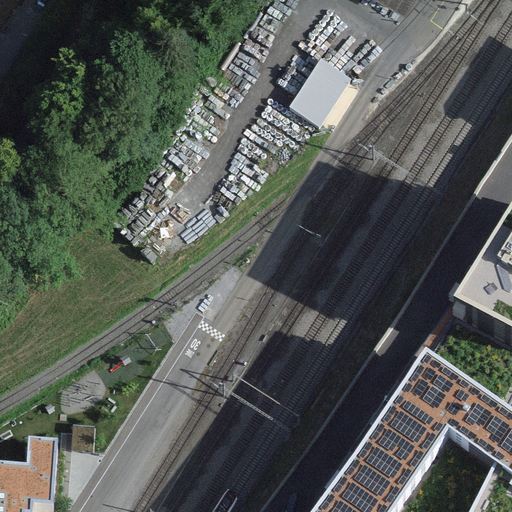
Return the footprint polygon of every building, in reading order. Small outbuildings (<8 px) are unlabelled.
[(407,0),(384,0),(401,10),(407,0)] [(316,132),(346,81),(315,63),(285,113),(316,132)] [(511,385),(511,217),(426,357),(503,403),(511,385)] [(320,511),(511,511),(511,409),(503,403),(426,357),(321,511),(320,511)] [(0,511),(24,511),(30,456),(0,453),(0,511)]
